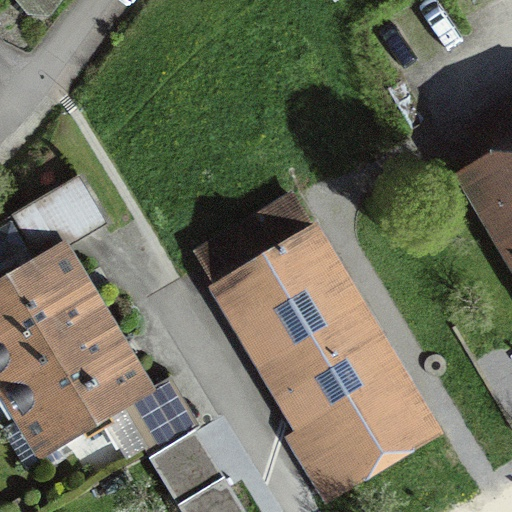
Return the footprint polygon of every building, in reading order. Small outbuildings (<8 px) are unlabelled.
[(483,164),(511,212),(511,109),(473,132),(489,160),(483,164)] [(48,183),(71,221),(102,202),(78,164),(48,183)] [(217,285),(231,288),(273,359),(257,368),(277,401),(292,392),(313,426),(290,440),(321,491),(420,431),(370,347),(371,340),(355,314),(349,312),(307,242),(312,227),(294,198),(199,255),(217,285)] [(0,308),(0,382),(97,322),(64,269),(0,308)] [(143,395),(97,322),(0,382),(0,401),(37,460),(143,395)] [(235,511),(217,483),(180,505),(184,511),(235,511)]
